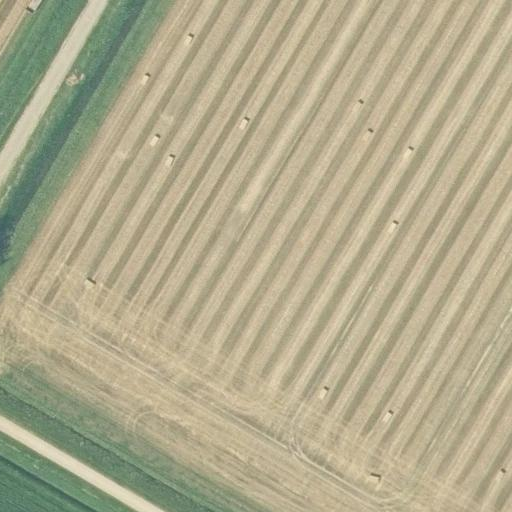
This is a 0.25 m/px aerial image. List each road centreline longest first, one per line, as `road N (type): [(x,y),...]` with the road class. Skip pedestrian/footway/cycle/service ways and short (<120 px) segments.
road 1 (unclassified): [(0,178),(103,0)]
road 2 (unclassified): [(147,511),(0,424)]
